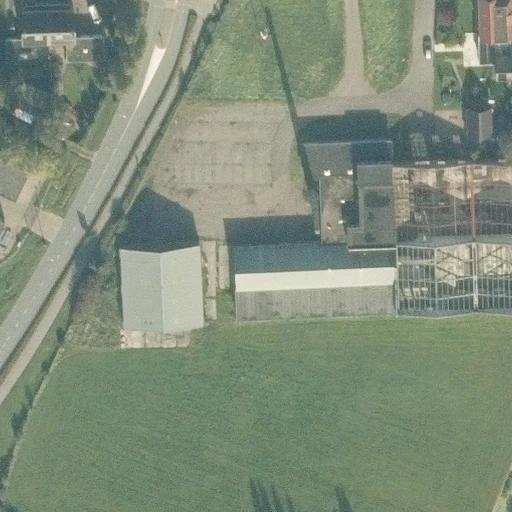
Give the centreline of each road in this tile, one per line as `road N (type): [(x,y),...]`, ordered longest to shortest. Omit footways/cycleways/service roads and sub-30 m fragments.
road 1 (primary): [(127,124),(60,254),(0,347)]
road 2 (primary): [(127,124),(160,76),(184,0)]
road 3 (primary): [(158,0),(127,124)]
